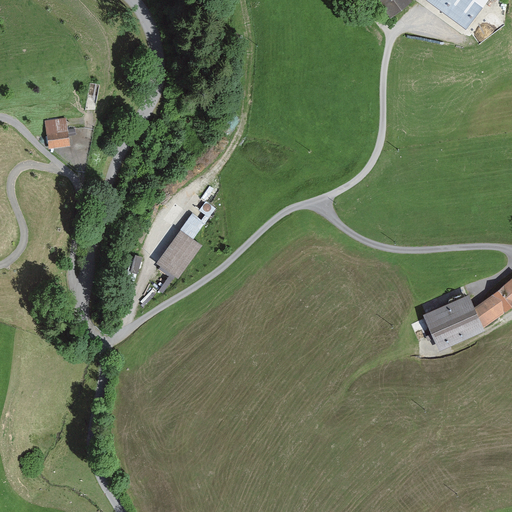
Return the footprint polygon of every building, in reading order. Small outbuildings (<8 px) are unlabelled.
[(487,0),(418,0),(465,32),(487,0)] [(64,120),(42,123),(46,150),(67,148),(64,120)] [(179,231),(152,273),(176,288),(203,246),(179,231)] [(137,250),(135,260),(141,262),(143,252),(137,250)] [(463,295),(416,319),(433,357),(484,332),(510,309),(511,308),(511,278),(491,294),(484,285),(463,295)]
